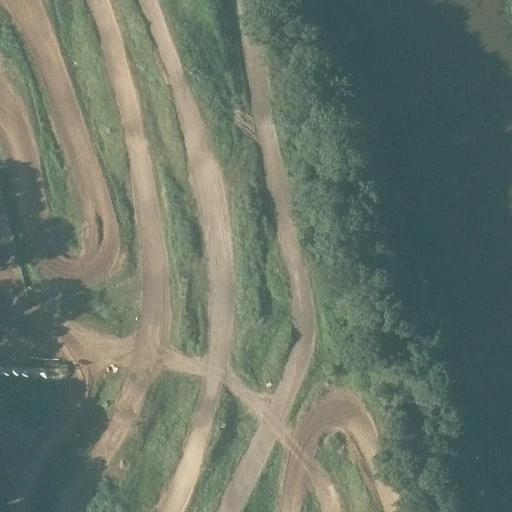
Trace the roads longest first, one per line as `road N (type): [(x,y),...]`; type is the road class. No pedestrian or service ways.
road 1 (track): [(140,243),(209,243),(248,259),(325,511)]
road 2 (track): [(0,200),(44,339),(168,349),(268,338)]
